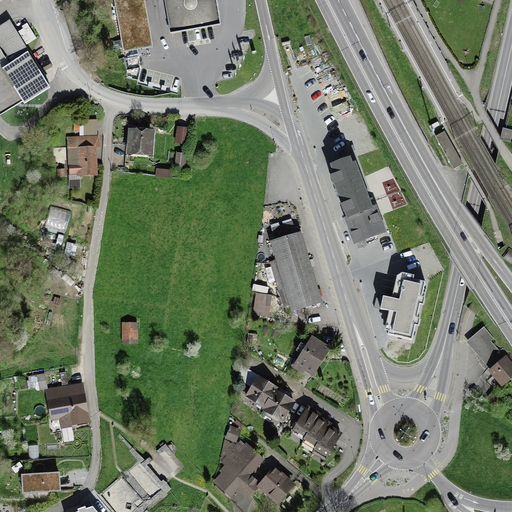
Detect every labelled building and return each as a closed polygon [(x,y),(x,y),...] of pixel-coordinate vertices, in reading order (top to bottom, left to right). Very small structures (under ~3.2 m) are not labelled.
[(113,0),(123,52),(150,47),(141,0),(113,0)] [(163,0),(165,8),(169,31),(220,22),(215,0),(163,0)] [(48,85),(9,22),(0,27),(0,42),(9,57),(0,62),(0,65),(22,101),(48,85)] [(93,61),(88,63),(91,72),(96,70),(93,61)] [(189,130),(178,128),(176,142),(187,144),(189,130)] [(131,132),(130,153),(150,154),(152,133),(131,132)] [(444,132),(435,137),(454,169),(462,164),(444,132)] [(94,139),(68,140),(69,160),(69,163),(57,164),(58,175),(95,174),(94,139)] [(185,155),(177,153),(175,169),(183,170),(185,155)] [(359,175),(337,183),(350,216),(347,217),(356,242),(383,232),(374,207),(371,208),(359,175)] [(321,302),(300,234),(295,235),(291,225),(274,230),(277,241),(272,242),(277,260),(270,262),(284,307),(290,305),(292,311),(321,302)] [(411,343),(424,283),(413,280),(413,277),(404,275),(397,279),(392,300),(384,298),(381,309),(390,311),(384,337),(411,343)] [(271,296),(257,294),(253,314),(267,316),(271,296)] [(492,369),(507,355),(509,353),(504,347),(499,351),(490,341),(493,338),(484,327),(470,340),(468,342),(492,369)] [(313,374),(329,349),(313,339),(298,363),(295,361),(292,365),(303,373),(305,370),(313,374)] [(511,382),(511,361),(507,355),(492,369),(487,373),(503,390),(511,382)] [(294,430),(306,437),(305,439),(316,447),(315,448),(327,456),(341,435),(334,430),(329,427),(331,425),(325,421),(319,417),(320,415),(315,412),(307,407),(299,420),(294,417),(287,412),(294,402),(290,400),(276,390),(277,389),(271,385),(259,377),(248,394),(266,406),(265,408),(282,419),(281,420),(282,420),(279,425),(286,429),(292,433),(294,430)] [(70,385),(46,389),(51,418),(60,417),(62,428),(89,424),(84,394),(72,396),(70,385)] [(238,431),(231,428),(227,437),(234,440),(238,431)] [(249,475),(264,459),(246,444),(243,448),(238,444),(236,446),(232,443),(226,451),(229,454),(222,462),(225,464),(220,470),(222,472),(219,476),(221,478),(216,484),(230,496),(238,487),(247,495),(258,483),(249,475)] [(275,469),(260,485),(277,501),(292,485),(275,469)] [(60,491),(59,473),(23,475),(25,494),(60,491)]
